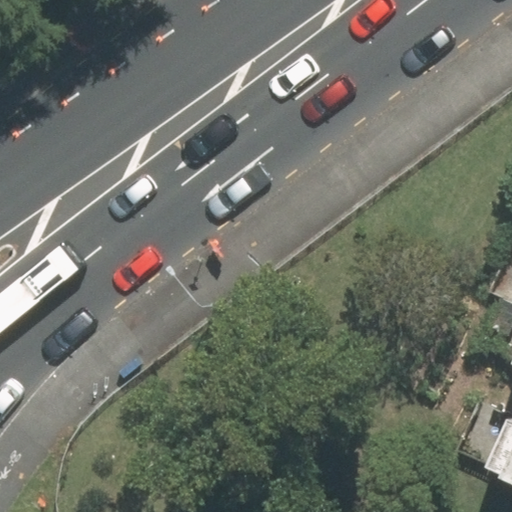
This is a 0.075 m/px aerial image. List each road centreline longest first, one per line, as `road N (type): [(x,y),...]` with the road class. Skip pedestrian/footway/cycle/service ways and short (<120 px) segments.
road 1 (primary): [(127,144),(313,0)]
road 2 (primary): [(127,144),(46,276),(0,320)]
road 3 (primary): [(0,199),(127,144)]
